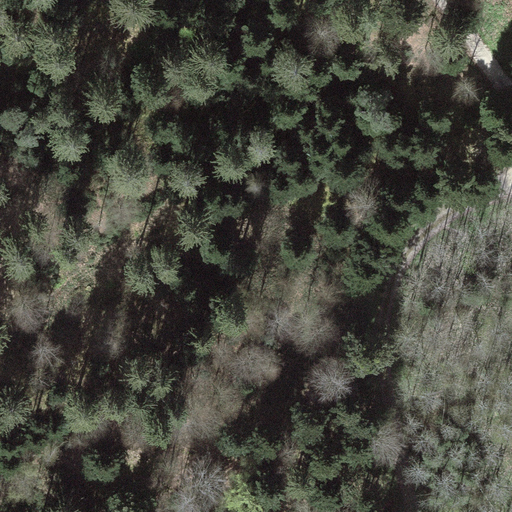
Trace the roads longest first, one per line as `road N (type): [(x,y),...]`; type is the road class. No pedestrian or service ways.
road 1 (track): [(413,511),(384,385),(379,320),(392,272),(422,232),(511,178)]
road 2 (track): [(442,0),(511,100)]
